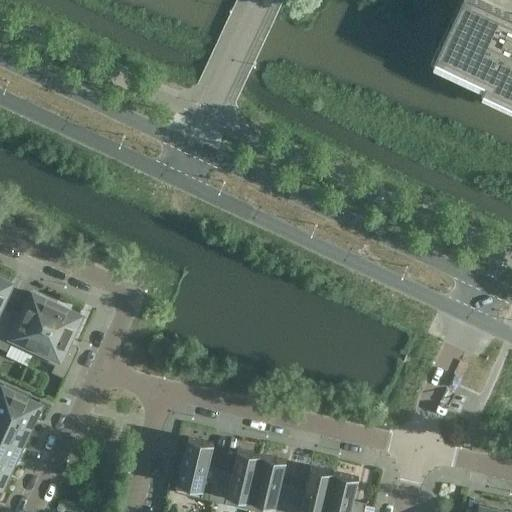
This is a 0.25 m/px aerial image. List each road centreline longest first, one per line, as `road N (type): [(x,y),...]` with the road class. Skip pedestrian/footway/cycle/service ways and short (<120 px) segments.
road 1 (tertiary): [(175,177),(475,318)]
road 2 (tertiary): [(488,288),(193,146)]
road 3 (residential): [(417,446),(160,396)]
road 4 (residential): [(104,368),(133,293),(0,233)]
road 5 (tertiary): [(193,146),(0,57)]
road 6 (tertiary): [(0,97),(175,177)]
road 7 (residential): [(262,0),(193,146)]
road 8 (residential): [(37,511),(104,368)]
road 9 (residential): [(475,318),(417,446)]
